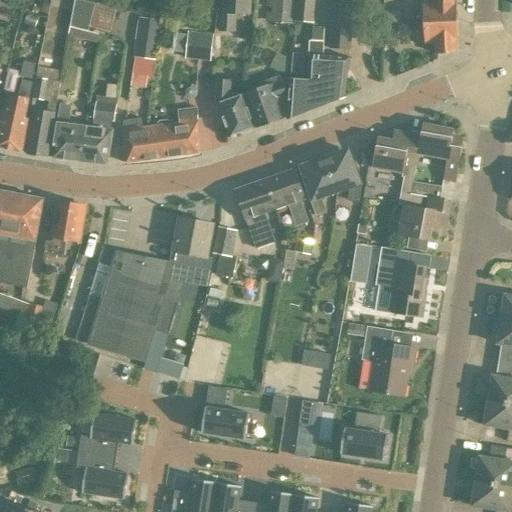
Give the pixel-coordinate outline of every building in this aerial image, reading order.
[(222,0),(222,14),(236,15),(250,15),(250,0),(222,0)] [(266,12),(265,21),(292,24),(294,0),(267,0),(267,7),(272,7),(272,12),(266,12)] [(296,0),(296,7),(314,9),(315,0),(296,0)] [(353,0),(331,0),(328,49),(350,51),(353,0)] [(424,3),(424,23),(457,23),(458,1),(454,1),(453,0),(432,0),(433,3),(424,3)] [(90,27),(109,33),(115,10),(96,5),(90,27)] [(133,57),(155,60),(160,20),(138,17),(133,57)] [(421,22),(402,22),(402,34),(422,34),(421,22)] [(457,23),(424,23),(423,43),(436,43),(436,54),(456,54),(456,44),(457,44),(457,23)] [(397,45),(396,25),(384,26),(385,45),(397,45)] [(313,27),(312,40),(324,41),(325,28),(313,27)] [(213,34),(187,32),(185,59),(211,61),(213,34)] [(309,55),(307,81),(305,112),(345,97),(348,58),(309,55)] [(32,80),(35,64),(23,61),(20,77),(32,80)] [(49,102),(47,112),(34,109),(26,154),(47,158),(55,114),(62,71),(38,67),(32,99),(49,102)] [(282,118),(275,99),(286,95),(280,76),(259,83),(261,90),(246,95),(257,126),(261,125),(263,127),(270,125),(271,121),(282,118)] [(215,97),(230,97),(231,79),(216,78),(215,97)] [(33,81),(22,79),(18,97),(6,94),(0,119),(0,147),(22,152),(30,119),(24,118),(33,81)] [(305,112),(307,81),(290,79),(287,119),(305,112)] [(86,127),(81,161),(107,165),(113,122),(115,122),(118,98),(116,98),(118,85),(107,84),(105,96),(96,95),(95,104),(91,104),(89,118),(94,119),(92,127),(86,127)] [(215,106),(219,120),(223,119),(229,136),(240,133),(243,135),(250,132),(251,129),(254,128),(243,96),(215,106)] [(179,123),(174,124),(178,156),(201,153),(195,107),(177,109),(179,123)] [(153,159),(150,127),(142,127),(141,118),(124,120),(123,130),(122,130),(126,162),(153,159)] [(52,158),(81,161),(86,127),(57,123),(52,158)] [(403,177),(401,193),(410,194),(413,182),(418,154),(423,124),(423,123),(421,135),(395,131),(393,140),(378,137),(372,167),(403,173),(402,177),(403,177)] [(174,124),(150,127),(153,159),(178,156),(174,124)] [(454,129),(423,124),(418,154),(447,160),(443,180),(455,182),(463,139),(452,137),(454,129)] [(348,150),(321,160),(332,191),(332,192),(349,186),(347,200),(358,202),(361,182),(359,183),(348,150)] [(332,191),(321,160),(301,167),(318,214),(327,211),(322,196),(332,192),(332,191)] [(294,169),(262,181),(273,211),(289,205),(296,226),(308,222),(301,201),(305,200),(294,169)] [(273,211),(262,181),(235,190),(256,249),(276,242),(266,213),(273,211)] [(413,182),(410,194),(447,201),(449,188),(413,182)] [(0,282),(27,288),(36,241),(43,199),(0,190),(0,282)] [(410,194),(401,193),(398,204),(404,205),(398,235),(429,241),(431,226),(442,228),(447,201),(410,194)] [(45,239),(43,253),(64,257),(67,240),(79,242),(85,206),(58,201),(51,240),(45,239)] [(171,262),(170,280),(183,283),(185,266),(195,268),(204,269),(206,258),(207,258),(213,224),(180,218),(179,222),(177,221),(174,232),(177,233),(173,252),(171,262)] [(368,225),(358,224),(357,233),(366,235),(368,225)] [(237,230),(218,227),(212,253),(219,255),(215,274),(232,278),(236,257),(232,256),(237,230)] [(297,238),(294,251),(310,254),(313,241),(297,238)] [(425,268),(410,266),(412,252),(382,247),(375,285),(395,288),(392,312),(421,317),(426,289),(421,288),(425,268)] [(171,262),(117,251),(87,345),(145,363),(155,330),(167,290),(170,280),(171,262)] [(285,252),(282,268),(293,270),(296,254),(285,252)] [(167,290),(155,330),(168,333),(177,302),(171,300),(173,292),(167,290)] [(0,294),(0,314),(24,323),(30,305),(0,294)] [(511,295),(505,295),(501,319),(511,320),(511,295)] [(30,303),(30,305),(24,323),(24,324),(35,327),(42,307),(30,303)] [(48,332),(55,311),(43,307),(36,328),(48,332)] [(511,320),(501,319),(498,344),(511,345),(511,320)] [(358,388),(369,390),(369,391),(405,397),(409,370),(413,370),(416,348),(411,347),(413,333),(348,323),(346,333),(365,336),(361,360),(363,360),(358,388)] [(301,366),(328,371),(331,354),(304,349),(301,366)] [(511,378),(493,376),(489,400),(511,403),(511,378)] [(302,400),(299,424),(311,425),(314,402),(302,400)] [(511,403),(489,400),(485,425),(509,428),(507,441),(511,442),(511,403)] [(250,413),(206,407),(202,433),(246,439),(250,413)] [(80,435),(78,451),(116,457),(118,443),(132,445),(136,419),(93,413),(90,436),(80,435)] [(344,427),(340,453),(381,459),(384,460),(388,434),(385,434),(344,427)] [(480,457),(476,481),(511,486),(511,448),(506,448),(504,461),(480,457)] [(114,472),(117,457),(79,452),(76,468),(86,469),(82,492),(124,499),(128,474),(114,472)] [(174,489),(170,511),(211,511),(216,481),(191,478),(189,492),(174,489)] [(216,481),(211,511),(250,511),(252,501),(238,499),(240,485),(216,481)] [(511,486),(476,481),(472,506),(496,509),(496,511),(511,511),(511,500),(511,494),(511,486)] [(252,501),(250,511),(290,511),(293,494),(269,490),(267,504),(252,501)] [(293,494),(290,511),(320,511),(315,511),(318,497),(293,494)] [(0,511),(38,511),(0,500),(0,511)] [(370,511),(372,506),(346,502),(344,511),(370,511)]
